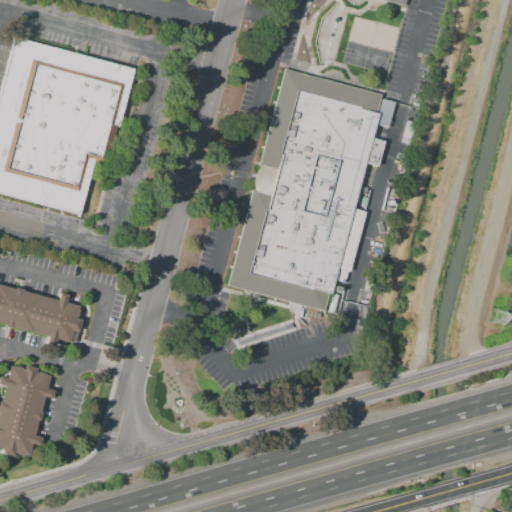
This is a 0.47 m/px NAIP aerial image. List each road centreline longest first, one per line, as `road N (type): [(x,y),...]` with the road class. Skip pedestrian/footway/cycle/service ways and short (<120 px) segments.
road 1 (residential): [(117,468),(115,442),(235,0)]
road 2 (tertiary): [(415,381),(0,501)]
road 3 (motorway): [(418,424),(109,511)]
road 4 (motorway): [(246,511),(420,463)]
